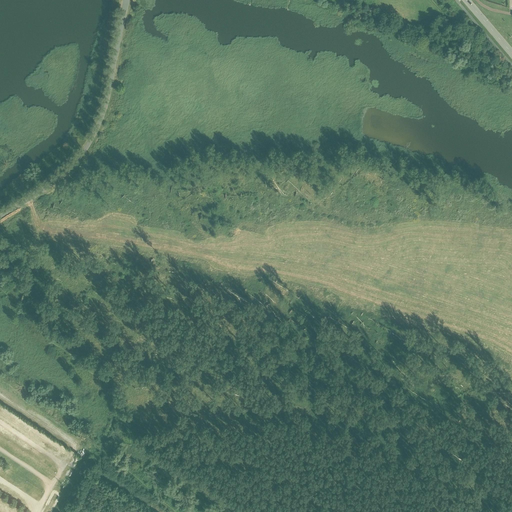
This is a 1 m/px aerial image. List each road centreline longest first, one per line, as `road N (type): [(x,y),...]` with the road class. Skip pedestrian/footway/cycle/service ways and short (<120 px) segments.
road 1 (track): [(511,497),(309,432),(152,358)]
road 2 (track): [(176,511),(102,447),(113,419),(105,383),(46,339),(0,286)]
road 3 (unclassified): [(0,217),(57,179),(93,135),(126,0)]
